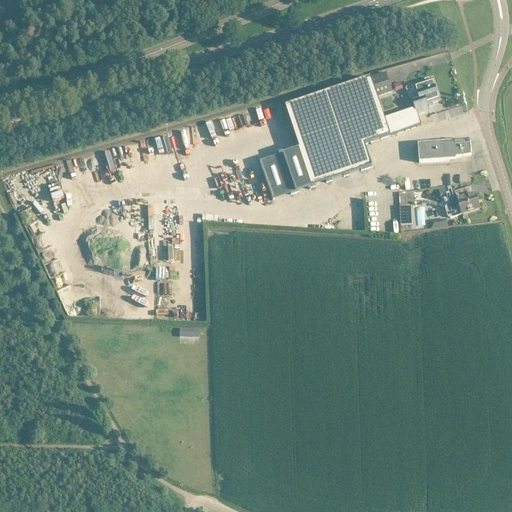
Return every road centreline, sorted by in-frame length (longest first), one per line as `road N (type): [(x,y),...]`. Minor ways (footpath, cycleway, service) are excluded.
road 1 (unclassified): [(193,501),(129,450),(0,212)]
road 2 (tertiary): [(103,75),(181,65),(386,0)]
road 3 (unknown): [(485,124),(412,138),(360,181),(283,210)]
road 4 (unclassified): [(511,209),(481,107),(500,41),(497,0)]
road 5 (tertiary): [(285,0),(103,75)]
road 6 (unknown): [(191,199),(201,149),(242,142),(267,157),(283,210)]
road 7 (unknown): [(191,199),(145,195),(98,214),(77,248),(74,274)]
